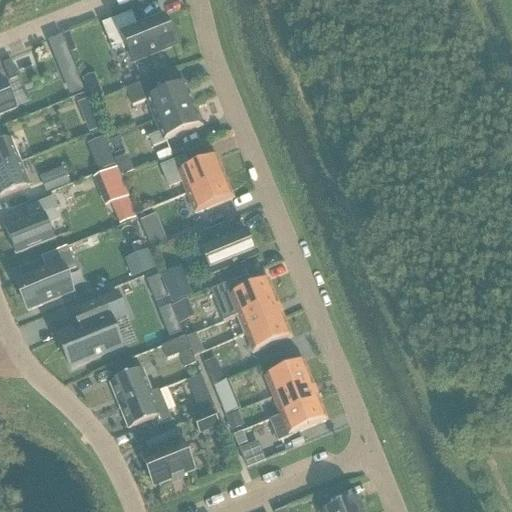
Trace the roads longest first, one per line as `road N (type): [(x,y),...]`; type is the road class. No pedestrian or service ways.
road 1 (residential): [(371,450),(209,49),(197,0)]
road 2 (residential): [(0,312),(23,362),(112,456),(134,511)]
road 3 (residential): [(217,511),(371,450)]
road 4 (residential): [(122,0),(0,48)]
